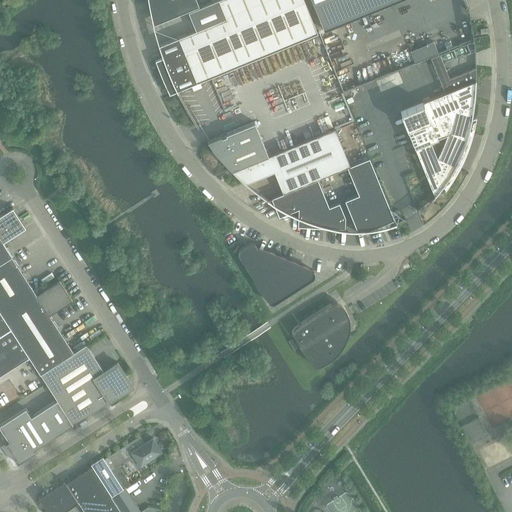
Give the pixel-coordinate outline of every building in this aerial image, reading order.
[(163,57),(156,60),(159,68),(163,76),(166,85),(170,93),(176,90),(177,90),(317,33),(304,0),(215,0),(188,11),(196,30),(159,45),(163,57)] [(172,0),(178,13),(199,5),(196,0),(172,0)] [(311,0),(324,30),(396,0),(311,0)] [(433,41),(410,51),(415,62),(438,53),(433,41)] [(475,67),(449,78),(439,53),(430,57),(445,93),(475,80),(475,67)] [(436,193),(443,185),(445,189),(449,184),(453,178),(459,166),(465,154),(470,142),(474,129),(476,116),(472,118),(473,108),(474,98),(475,88),(475,89),(475,80),(445,93),(400,111),(435,195),(432,198),(434,196),(437,193),(436,193)] [(228,166),(230,168),(232,170),(268,155),(255,122),(226,133),(226,135),(222,137),(221,135),(207,141),(211,147),(214,150),(217,154),(222,160),(225,164),(228,166)] [(335,128),(268,155),(232,170),(239,177),(243,180),(245,182),(244,183),(274,171),(283,192),(317,178),(347,166),(350,165),(335,128)] [(394,219),(369,157),(350,165),(347,166),(358,194),(345,199),(358,233),(394,219)] [(339,202),(329,206),(317,178),(283,192),(271,197),(279,216),(298,208),(297,225),(344,227),(345,216),(339,202)] [(0,215),(0,229),(19,217),(13,207),(0,215)] [(3,242),(26,227),(19,217),(0,229),(0,237),(3,242)] [(3,242),(0,237),(0,263),(12,256),(3,242)] [(239,256),(239,257),(240,257),(245,265),(245,266),(246,265),(251,273),(250,274),(251,274),(256,282),(256,283),(291,260),(289,260),(279,256),(280,256),(279,255),(270,250),(268,251),(268,250),(267,251),(256,247),(257,246),(256,245),(255,244),(254,243),(253,243),(252,242),(251,243),(250,243),(249,243),(248,243),(241,248),(240,249),(239,250),(238,251),(238,252),(238,253),(238,254),(238,255),(239,256)] [(34,291),(12,256),(0,263),(0,311),(1,312),(34,291)] [(274,303),(275,302),(311,279),(312,279),(312,278),(313,278),(313,277),(314,277),(314,276),(314,275),(315,274),(314,273),(314,272),(314,271),(313,268),(312,270),(302,266),(302,265),(301,265),(290,261),(291,261),(291,260),(256,283),(257,283),(262,290),(261,291),(262,292),(262,291),(267,299),(267,300),(268,301),(268,302),(269,302),(271,303),(272,303),(273,303),(274,303)] [(59,279),(37,294),(34,291),(1,312),(11,328),(29,356),(40,374),(74,352),(49,314),(72,300),(59,279)] [(301,325),(295,329),(294,330),(294,331),(293,332),(293,333),(293,334),(294,335),(298,344),(304,353),(310,361),(313,365),(314,365),(315,365),(316,366),(317,366),(321,364),(324,362),(328,360),(331,358),(334,355),(337,352),(340,349),(343,345),(345,341),(347,337),(348,333),(349,332),(349,329),(349,326),(349,323),(349,320),(348,317),(347,314),(346,311),(344,307),(342,304),(341,304),(340,304),(339,303),(338,303),(337,303),(336,303),(331,305),(323,311),(314,316),(308,320),(301,325)] [(0,334),(11,328),(1,312),(0,311),(0,334)] [(0,374),(29,356),(11,328),(0,334),(0,374)] [(295,351),(298,348),(292,339),(289,341),(295,351)] [(86,344),(74,352),(40,374),(57,400),(73,424),(123,391),(122,390),(126,388),(126,387),(128,387),(130,383),(127,382),(128,381),(125,377),(126,376),(117,362),(104,371),(86,344)] [(9,379),(0,384),(0,413),(22,399),(21,398),(9,379)] [(35,452),(33,449),(73,424),(57,400),(31,416),(25,408),(0,424),(0,427),(9,441),(4,444),(17,463),(35,452)] [(135,438),(124,446),(131,457),(132,457),(138,466),(140,464),(147,460),(149,462),(149,463),(156,459),(156,458),(155,458),(154,456),(161,451),(152,437),(140,445),(135,438)] [(102,456),(91,464),(92,466),(111,495),(112,495),(123,488),(112,470),(120,465),(120,466),(125,463),(124,462),(131,458),(137,467),(138,466),(132,457),(131,457),(124,446),(104,458),(102,456)] [(64,481),(38,497),(47,511),(62,511),(78,502),(84,511),(120,511),(121,511),(111,495),(92,466),(66,483),(64,481)]
